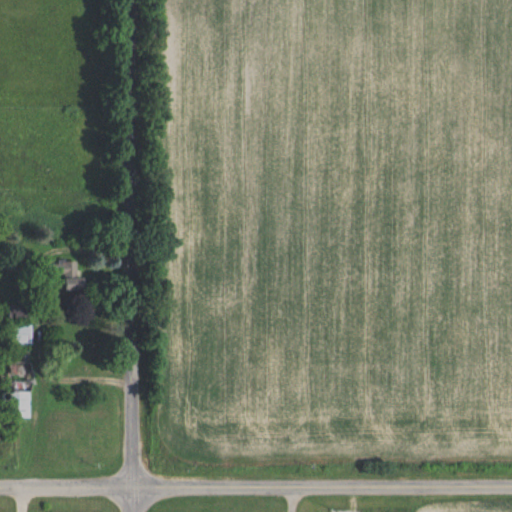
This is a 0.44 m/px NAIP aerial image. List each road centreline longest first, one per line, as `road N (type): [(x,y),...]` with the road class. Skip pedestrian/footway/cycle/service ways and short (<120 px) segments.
road 1 (tertiary): [(132,0),(138,511)]
road 2 (tertiary): [(511,489),(0,493)]
